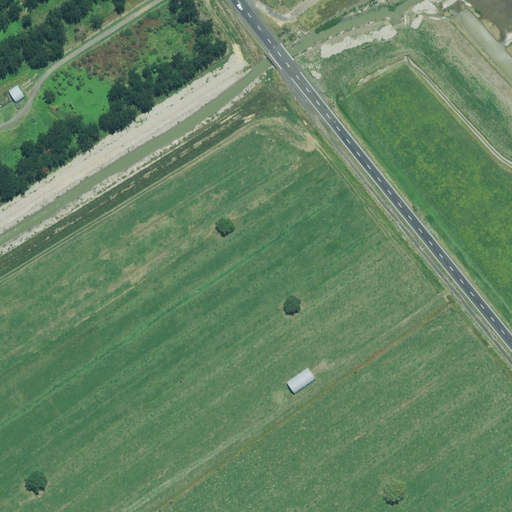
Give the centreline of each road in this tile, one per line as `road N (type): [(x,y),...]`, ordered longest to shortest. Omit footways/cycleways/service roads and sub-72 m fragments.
road 1 (secondary): [(237,0),(511,342)]
road 2 (track): [(0,120),(24,109),(46,73),(161,0)]
